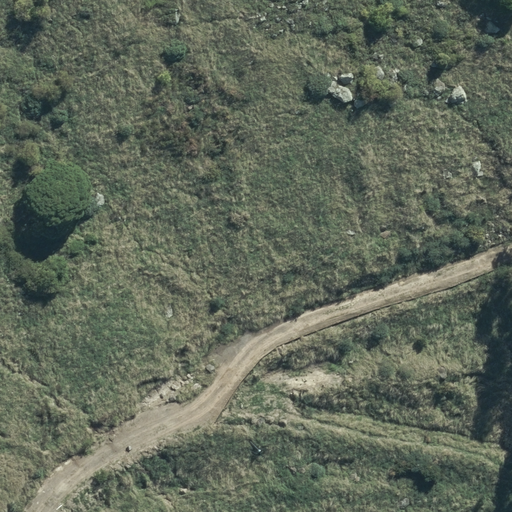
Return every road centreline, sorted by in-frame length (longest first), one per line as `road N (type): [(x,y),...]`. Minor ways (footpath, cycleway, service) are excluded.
road 1 (track): [(511,351),(283,385),(146,434),(288,474),(395,476),(511,498)]
road 2 (track): [(44,511),(69,479),(146,434),(265,343),(431,273),(511,256)]
